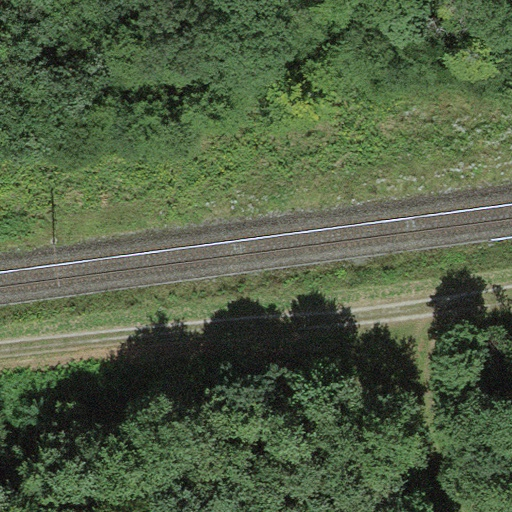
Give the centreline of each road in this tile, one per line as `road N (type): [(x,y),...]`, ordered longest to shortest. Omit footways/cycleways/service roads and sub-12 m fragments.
road 1 (track): [(511,156),(0,225)]
road 2 (track): [(0,351),(511,295)]
road 3 (track): [(452,511),(412,391),(323,316)]
